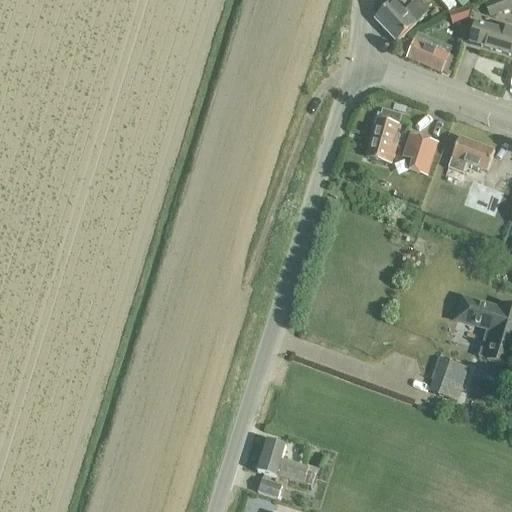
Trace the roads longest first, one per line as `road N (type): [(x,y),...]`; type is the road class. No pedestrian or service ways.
road 1 (tertiary): [(216,511),(356,65)]
road 2 (track): [(356,65),(332,79),(310,113),(246,281)]
road 3 (tertiary): [(511,124),(356,65)]
